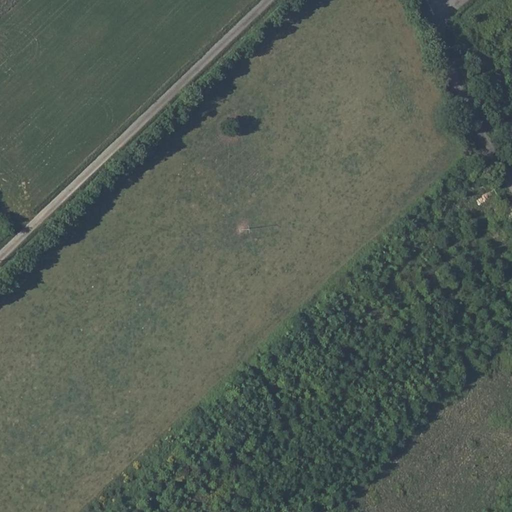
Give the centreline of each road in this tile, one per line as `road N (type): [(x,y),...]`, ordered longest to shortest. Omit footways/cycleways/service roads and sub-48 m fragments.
road 1 (unclassified): [(0,260),(268,0)]
road 2 (unclassified): [(429,19),(462,98),(511,181)]
